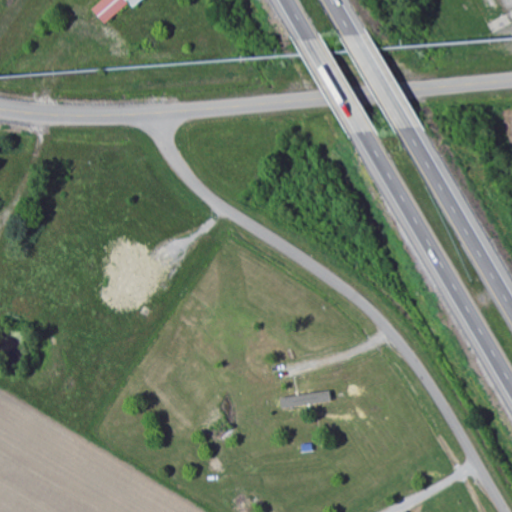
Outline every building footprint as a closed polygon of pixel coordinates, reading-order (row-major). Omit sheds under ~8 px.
[(94,9),(104,0),(142,0),(134,8),(129,3),(107,23),(94,9)] [(473,0),(494,0),(503,16),(506,14),(511,25),(492,35),(473,0)] [(136,53),(180,52),(180,61),(136,62),(136,53)] [(132,249),(134,245),(147,252),(144,256),(160,265),(151,282),(111,259),(121,242),(132,249)] [(283,400),(331,392),(333,402),(284,411),(283,400)] [(302,444),(313,443),(313,452),(303,453),(302,444)] [(190,475),(205,459),(209,463),(195,480),(190,475)]
